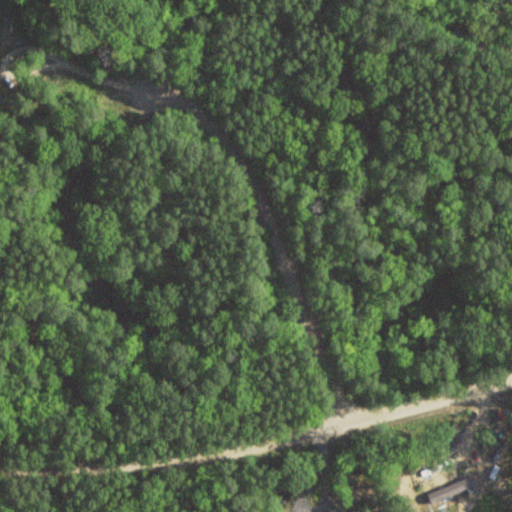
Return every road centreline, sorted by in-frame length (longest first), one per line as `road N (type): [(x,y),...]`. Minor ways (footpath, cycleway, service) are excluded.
road 1 (residential): [(0,466),(166,461),(260,446),(511,375)]
road 2 (residential): [(347,421),(243,169),(211,123),(176,99),(146,91)]
